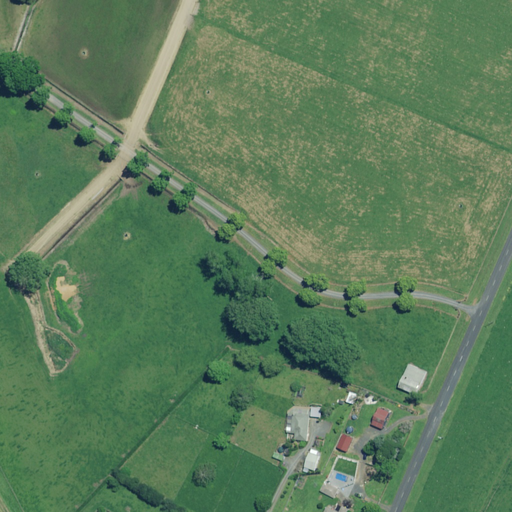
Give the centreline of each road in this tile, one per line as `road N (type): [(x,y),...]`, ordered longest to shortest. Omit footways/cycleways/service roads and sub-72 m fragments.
road 1 (unknown): [(477,321),(429,296),(313,287),(0,62)]
road 2 (unclassified): [(511,240),(394,511)]
